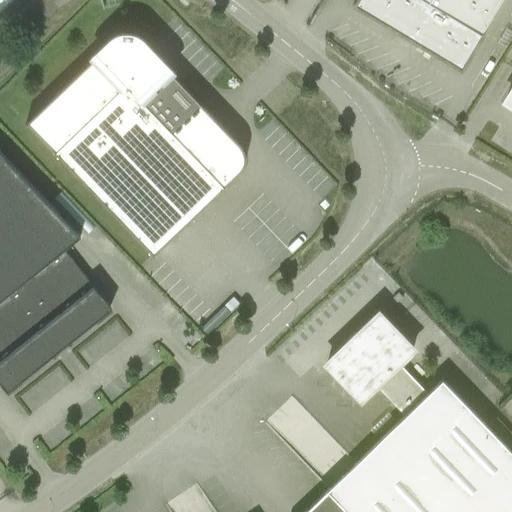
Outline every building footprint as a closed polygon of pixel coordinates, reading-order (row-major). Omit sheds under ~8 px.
[(356,0),(354,5),(462,70),(485,32),(481,29),(498,0),(356,0)] [(154,255),(239,174),(240,172),(242,170),(243,167),(244,165),(245,162),(245,160),(245,157),(245,155),(245,152),(244,150),(242,147),(241,145),(239,143),(142,42),(140,40),(138,38),(136,37),(134,36),(131,36),(129,35),(126,35),(123,35),(121,36),(118,37),(116,38),(114,39),(112,41),(27,123),(154,255)] [(0,382),(6,390),(111,306),(65,249),(81,236),(0,152),(0,382)] [(416,347),(400,362),(426,389),(464,353),(417,303),(394,324),(416,347)] [(511,511),(511,451),(443,379),(428,393),(399,363),(414,349),(379,313),(327,363),(362,399),(376,385),(405,415),(327,490),(348,511),(511,511)] [(511,433),(496,417),(488,425),(506,444),(511,438),(511,433)]
